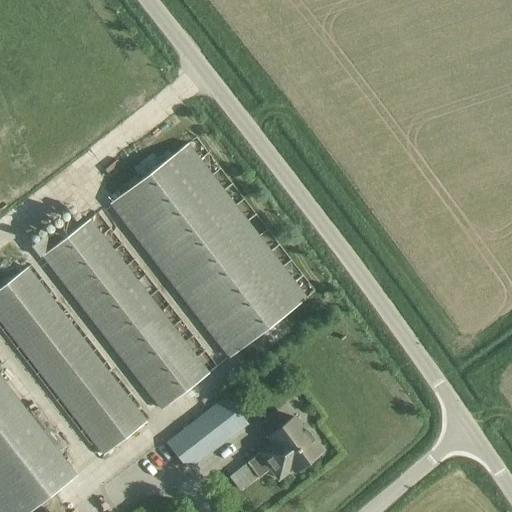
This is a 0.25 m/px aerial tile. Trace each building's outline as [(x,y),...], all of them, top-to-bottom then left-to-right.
[(230,357),(306,298),(187,144),(111,203),(230,357)] [(90,219),(43,255),(162,409),(209,373),(90,219)] [(0,288),(0,321),(103,455),(146,422),(26,268),(0,288)] [(0,382),(0,511),(28,511),(74,477),(0,382)] [(83,465),(97,454),(69,420),(63,425),(52,411),(59,406),(55,401),(44,410),(59,428),(46,438),(62,458),(71,450),(83,465)] [(167,442),(187,469),(233,434),(213,407),(167,442)] [(246,463),(258,478),(270,469),(278,479),(292,468),(295,472),(306,463),(308,465),(309,465),(307,462),(320,452),(314,444),(317,441),(304,425),(301,427),(293,417),(268,437),(272,443),(246,463)]
